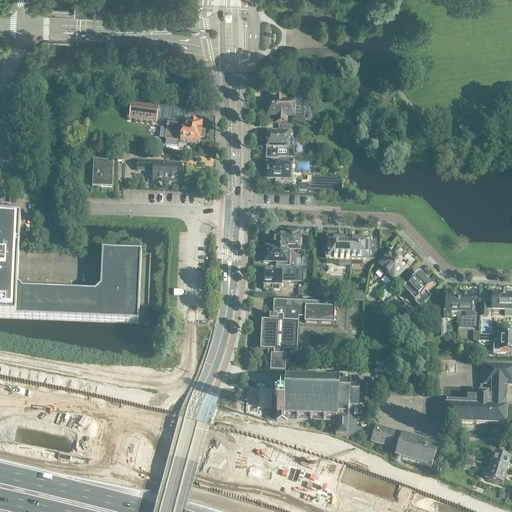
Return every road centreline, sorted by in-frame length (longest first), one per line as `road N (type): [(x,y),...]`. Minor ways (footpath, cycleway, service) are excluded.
road 1 (motorway): [(394,511),(149,431),(0,398)]
road 2 (secondary): [(165,511),(224,323),(233,210)]
road 3 (residential): [(511,270),(460,270),(393,219),(233,210)]
road 4 (motorway): [(0,450),(229,511)]
road 5 (track): [(0,358),(155,385),(176,381),(192,349)]
road 6 (secondary): [(233,210),(229,0)]
road 7 (motorway): [(161,511),(0,470)]
